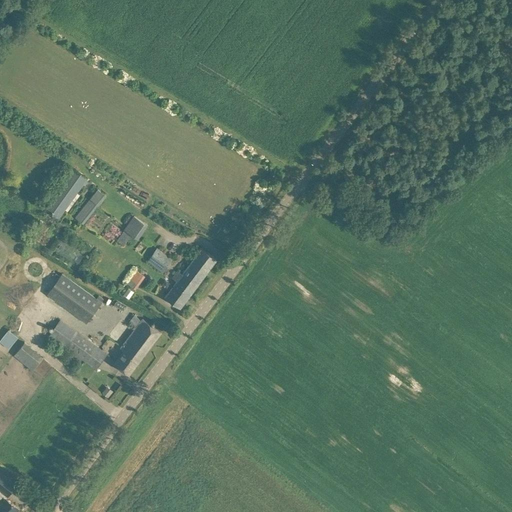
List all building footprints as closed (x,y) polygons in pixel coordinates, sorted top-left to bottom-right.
[(77,170),(48,210),(61,220),(90,179),(77,170)] [(336,182),(329,192),(328,193),(335,197),(343,187),(336,182)] [(84,224),(106,195),(97,188),(74,217),(84,224)] [(133,215),(117,240),(125,246),(132,235),(138,239),(148,224),(133,215)] [(217,259),(209,253),(203,248),(184,274),(178,270),(173,278),(178,281),(166,297),(180,308),(217,259)] [(173,260),(159,249),(150,260),(165,271),(173,260)] [(136,270),(126,283),(135,289),(139,285),(137,283),(143,274),(136,270)] [(46,294),(87,323),(102,302),(62,273),(60,276),(56,273),(53,277),(57,280),(46,294)] [(123,294),(129,297),(133,290),(128,287),(123,294)] [(161,332),(153,326),(144,319),(143,320),(136,315),(131,322),(137,327),(122,348),(124,350),(114,363),(129,374),(161,332)] [(107,353),(63,321),(60,319),(49,334),(96,369),(107,353)] [(18,336),(8,328),(0,338),(0,340),(9,348),(18,336)] [(108,352),(115,343),(110,338),(103,347),(108,352)] [(43,355),(25,341),(10,359),(18,366),(21,361),(31,370),(43,355)] [(16,485),(8,479),(0,472),(0,511),(15,511),(19,508),(6,498),(7,495),(8,496),(16,485)]
